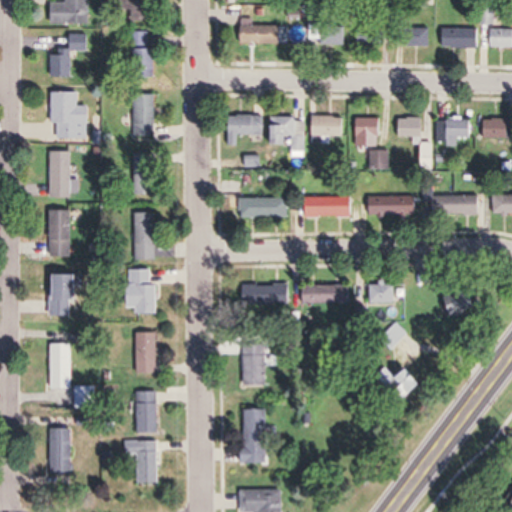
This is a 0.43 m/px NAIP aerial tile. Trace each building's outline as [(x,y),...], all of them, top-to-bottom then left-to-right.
[(151,0),(150,0),(123,0),(124,24),(161,23),(161,0),(151,0)] [(92,2),(54,2),(54,25),(92,25),(92,2)] [(347,47),(347,23),(334,23),(334,5),(311,5),(311,47),(347,47)] [(481,25),(496,25),(496,9),(481,9),(481,25)] [(257,20),(244,20),(244,45),(283,45),(283,25),(257,25),(257,20)] [(385,25),(358,25),(358,47),(385,47),(385,25)] [(432,29),(405,29),(405,48),(432,48),(432,29)] [(442,49),(481,49),(481,30),(442,30),(442,49)] [(511,30),(490,31),(490,49),(511,48),(511,30)] [(75,79),(75,53),(91,53),(91,35),(81,35),(81,31),(70,31),(70,53),(53,53),(53,79),(75,79)] [(158,77),(158,48),(150,48),(150,35),(134,35),(134,77),(158,77)] [(92,107),(81,107),(81,94),(56,94),(56,140),(92,140),(92,107)] [(136,137),(158,137),(158,97),(136,97),(136,137)] [(234,115),(234,135),(267,135),(267,116),(234,115)] [(347,136),(347,116),(316,116),(316,136),(347,136)] [(294,156),(308,156),(308,118),(276,118),(276,138),(294,138),(294,156)] [(383,119),(358,119),(358,147),(383,147),(383,119)] [(400,138),(426,138),(426,119),(400,119),(400,138)] [(438,119),(438,145),(460,145),(460,139),(474,139),(474,119),(438,119)] [(511,139),(511,119),(484,119),(484,140),(511,139)] [(157,196),(157,154),(136,154),(136,196),(157,196)] [(53,198),(81,198),(81,177),(53,177),(53,198)] [(511,194),(495,195),(495,214),(511,213),(511,194)] [(427,203),(435,203),(435,216),(484,216),(484,196),(427,196),(427,203)] [(307,218),(355,218),(355,197),(307,197),(307,218)] [(369,197),(369,215),(419,215),(419,197),(369,197)] [(291,220),(291,198),(240,198),(241,220),(291,220)] [(75,257),(75,210),(53,210),(53,257),(75,257)] [(160,259),(160,213),(138,213),(138,259),(160,259)] [(153,270),(137,270),(138,314),(161,314),(161,284),(153,284),(153,270)] [(83,300),(83,273),(53,273),(53,316),(73,316),(73,300),(83,300)] [(394,281),(369,286),(374,311),(399,306),(394,281)] [(244,304),(292,303),(291,285),(244,285),(244,304)] [(353,303),(353,286),(306,286),(306,303),(353,303)] [(160,373),(160,342),(140,342),(140,373),(160,373)] [(269,343),(245,343),(245,386),(269,386),(269,343)] [(75,355),(54,355),(54,388),(75,388),(75,355)] [(409,396),(427,389),(417,367),(399,374),(409,396)] [(78,386),(78,407),(100,407),(100,386),(78,386)] [(161,433),(161,392),(139,392),(139,433),(161,433)] [(246,409),(246,464),(270,464),(270,409),(246,409)] [(75,429),(53,429),(53,475),(75,475),(75,429)] [(138,481),(161,481),(161,441),(138,441),(138,481)] [(511,489),(503,503),(511,507),(511,489)] [(285,511),(285,490),(254,490),(253,511),(285,511)]
